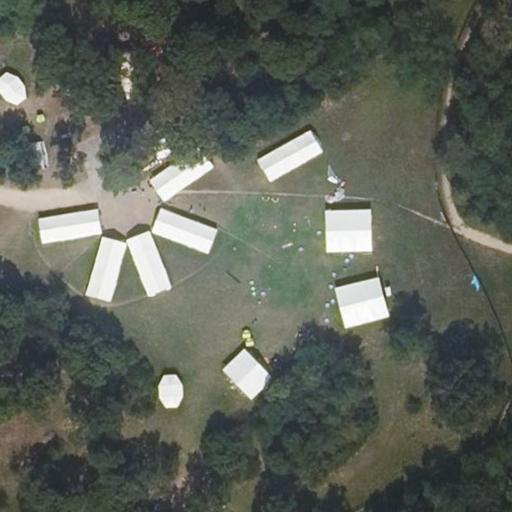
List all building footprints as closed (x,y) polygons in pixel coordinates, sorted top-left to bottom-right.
[(199,145),(146,174),(159,197),(212,168),(199,145)] [(151,229),(211,252),(220,227),(161,204),(151,229)] [(34,219),(39,245),(100,232),(95,207),(34,219)] [(107,301),(125,243),(100,235),(82,293),(107,301)] [(309,237),(263,238),(264,280),(310,279),(309,237)] [(171,273),(167,252),(128,260),(133,281),(171,273)]
